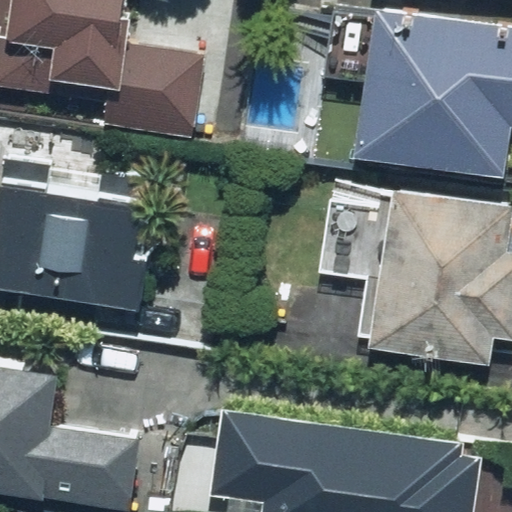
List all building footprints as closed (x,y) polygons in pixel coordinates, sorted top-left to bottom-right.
[(150,33),(151,0),(34,0),(33,21),(66,23),(64,61),(0,57),(0,100),(111,106),(110,120),(208,125),(213,36),(150,33)] [(383,69),(374,139),(511,156),(511,10),(429,0),(345,0),(338,63),(383,69)] [(108,291),(165,295),(174,156),(15,145),(4,304),(35,306),(37,277),(108,282),(108,291)] [(407,196),(351,192),(345,259),(378,261),(373,331),(511,341),(511,180),(439,175),(440,169),(409,167),(407,196)] [(0,472),(154,490),(163,412),(72,401),(78,345),(0,335),(0,472)] [(511,511),(488,508),(497,442),(484,440),(486,427),(238,394),(226,482),(244,485),(241,511),(252,511),(511,511)]
